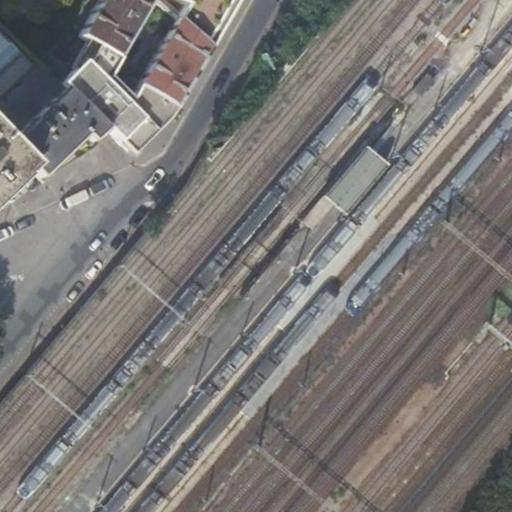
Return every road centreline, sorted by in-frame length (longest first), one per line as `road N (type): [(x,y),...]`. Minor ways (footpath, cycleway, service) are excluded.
road 1 (tertiary): [(84,259),(169,160),(266,0)]
road 2 (tertiary): [(0,356),(84,259)]
